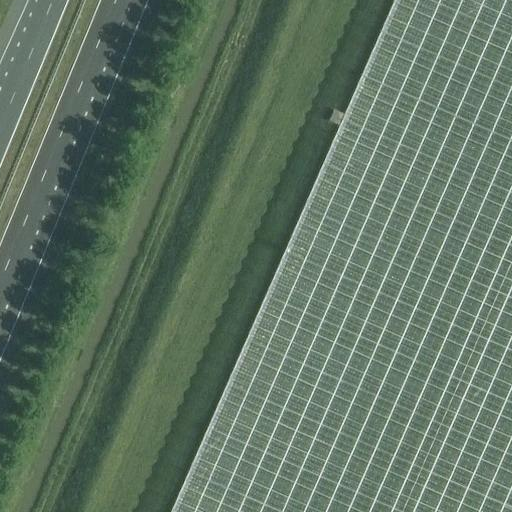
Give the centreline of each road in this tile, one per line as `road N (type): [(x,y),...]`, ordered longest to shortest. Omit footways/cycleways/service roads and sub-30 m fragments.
road 1 (motorway): [(0,281),(115,0)]
road 2 (motorway): [(53,0),(0,130)]
